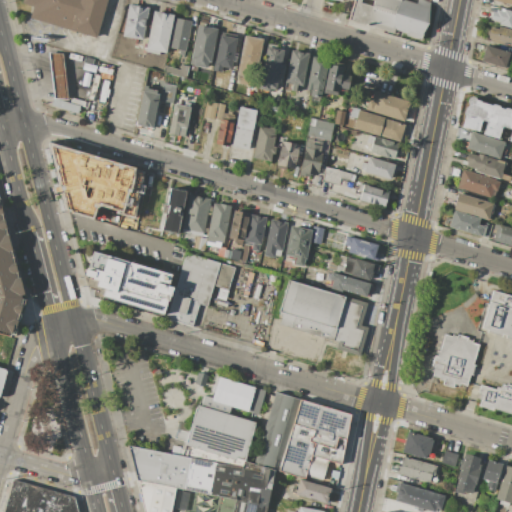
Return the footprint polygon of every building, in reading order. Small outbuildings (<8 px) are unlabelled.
[(108,0),(97,39),(28,21),(32,8),(21,5),(22,0),(108,0)] [(422,0),(431,2),(421,40),(407,36),(408,34),(394,30),(393,33),(347,20),(352,0),(422,0)] [(129,4),(149,7),(143,39),(123,36),(129,4)] [(496,10),(500,11),(500,9),(511,11),(511,26),(500,25),(501,22),(489,20),(491,11),(495,12),(496,10)] [(153,11),(174,15),(165,53),(159,52),(159,55),(144,52),(153,11)] [(175,18),(192,22),(186,51),(169,47),(175,18)] [(197,25),(218,29),(210,63),(207,62),(206,68),(189,64),(197,25)] [(490,26),(498,28),(498,26),(511,28),(511,43),(488,39),(490,26)] [(220,35),(237,39),(231,69),(222,67),(221,72),(213,70),(220,35)] [(244,36),(265,40),(255,87),(234,83),(244,36)] [(485,45),(510,52),(506,68),(481,61),(485,45)] [(267,46),(284,50),(276,90),(269,88),(268,91),(258,89),(267,46)] [(291,50),(309,53),(302,86),(299,86),(298,92),(285,89),(286,83),(284,82),(291,50)] [(64,53),(50,53),(51,99),(65,99),(64,53)] [(312,56),(329,60),(321,97),(310,95),(311,90),(305,89),(312,56)] [(165,65),(180,69),(181,64),(189,66),(186,78),(163,73),(165,65)] [(329,65),(344,68),(342,74),(351,76),(349,90),(339,88),(338,95),(323,92),(329,65)] [(165,84),(176,86),(173,102),(162,100),(165,84)] [(143,85),(148,86),(148,88),(157,90),(156,94),(158,94),(151,129),(135,126),(143,85)] [(371,90),(410,102),(403,122),(365,110),(371,90)] [(349,97),(357,98),(355,106),(347,104),(349,97)] [(469,97),(511,109),(511,143),(508,142),(511,130),(502,127),(498,139),(483,134),(487,120),(482,119),(477,133),(460,127),(469,97)] [(206,101),(224,104),(222,119),(214,118),(214,120),(203,118),(206,101)] [(174,104),(190,106),(184,137),(169,135),(174,104)] [(239,107),(255,110),(248,150),(232,147),(239,107)] [(336,110),(345,112),(343,124),(333,122),(336,110)] [(359,110),(384,117),(384,119),(405,124),(401,140),(380,134),(379,136),(353,129),(359,110)] [(310,118),(332,124),(330,140),(306,135),(310,118)] [(219,120),(224,121),(224,119),(234,121),(230,146),(215,144),(219,120)] [(258,127),(268,128),(269,126),(276,127),(273,147),(276,147),(275,154),(272,153),(270,161),(253,158),(258,127)] [(468,141),(469,130),(457,128),(455,139),(468,141)] [(471,132),(505,142),(500,158),(466,148),(471,132)] [(368,135),(400,144),(396,160),(370,152),(372,144),(366,142),(368,135)] [(282,141),(299,144),(295,168),(287,167),(286,169),(277,168),(282,141)] [(300,172),(305,142),(312,143),(311,145),(322,146),(317,175),(300,172)] [(478,154),(505,162),(500,180),(472,171),(473,169),(463,166),(467,153),(477,156),(478,154)] [(369,156),(395,164),(391,180),(359,171),(361,163),(367,164),(369,156)] [(325,167),(337,169),(355,175),(353,182),(340,178),(338,185),(322,182),(325,167)] [(145,175),(135,231),(116,225),(125,170),(145,175)] [(462,170),(500,182),(495,199),(457,188),(462,170)] [(503,174),(511,176),(510,182),(501,180),(503,174)] [(360,182),(389,190),(384,208),(359,201),(361,192),(357,191),(360,182)] [(170,188),(187,191),(179,233),(162,230),(165,213),(162,212),(164,203),(167,204),(170,188)] [(458,193),(493,204),(488,220),(453,210),(458,193)] [(189,195),(210,199),(203,236),(181,232),(189,195)] [(214,203),(231,206),(224,243),(215,241),(214,243),(206,241),(214,203)] [(0,328),(8,331),(20,293),(0,210),(0,328)] [(234,210),(248,213),(242,244),(235,243),(236,239),(229,238),(234,210)] [(453,211),(479,219),(477,225),(482,226),(479,236),(449,227),(453,211)] [(250,214),(266,217),(259,252),(251,250),(252,245),(249,244),(245,262),(240,261),(250,214)] [(270,219),(287,223),(282,251),(275,250),(274,258),(263,256),(270,219)] [(494,222),(511,227),(511,246),(492,240),(494,235),(491,234),(494,222)] [(485,223),(491,225),(487,238),(481,236),(485,223)] [(291,226),(312,230),(306,259),(304,259),(303,267),(294,265),(296,257),(285,255),(291,226)] [(315,226),(323,228),(321,240),(312,238),(315,226)] [(347,252),(349,247),(344,246),(346,236),(377,245),(375,252),(379,254),(377,261),(347,252)] [(196,237),(206,239),(203,251),(193,249),(196,237)] [(225,249),(232,251),(230,259),(223,257),(225,249)] [(91,252),(169,273),(168,284),(172,286),(164,317),(101,297),(105,289),(96,286),(97,279),(85,275),(91,252)] [(186,253),(234,267),(228,290),(213,285),(206,306),(199,304),(192,327),(166,320),(186,253)] [(369,281),(349,275),(351,270),(343,268),(347,256),(379,266),(377,274),(372,272),(369,281)] [(330,261),(339,264),(337,271),(328,268),(330,261)] [(253,273),(248,294),(242,293),(248,272),(253,273)] [(366,297),(342,290),(341,292),(330,288),(332,281),(328,279),(330,272),(370,284),(366,297)] [(270,275),(277,277),(274,286),(268,284),(270,275)] [(282,278),(288,280),(285,289),(279,287),(282,278)] [(289,279),(368,301),(362,324),(369,326),(360,357),(336,350),(339,341),(323,337),(315,364),(278,353),(285,329),(275,326),(289,279)] [(511,295),(491,290),(488,302),(483,301),(474,332),(476,332),(473,342),(443,333),(430,378),(440,381),(438,387),(469,395),(487,331),(511,337),(511,295)] [(326,349),(335,352),(331,367),(321,364),(326,349)] [(0,368),(8,371),(1,395),(0,395),(0,368)] [(200,393),(191,423),(180,420),(175,438),(186,441),(181,456),(191,458),(243,468),(255,423),(250,420),(252,412),(258,414),(264,390),(216,374),(210,396),(200,393)] [(480,384),(477,396),(484,398),(481,405),(511,414),(511,385),(497,381),(495,389),(480,384)] [(275,392),(300,399),(278,471),(254,464),(275,392)] [(301,400),(350,415),(341,464),(312,456),(305,479),(279,471),(301,400)] [(408,431),(433,438),(427,459),(402,452),(408,431)] [(128,446),(135,479),(177,487),(185,488),(191,458),(181,456),(159,452),(128,446)] [(444,450),(457,454),(454,468),(440,464),(444,450)] [(465,454),(479,458),(477,463),(480,464),(472,494),(463,491),(462,495),(454,493),(465,454)] [(402,456),(437,466),(432,483),(397,474),(402,456)] [(185,488),(191,458),(243,468),(272,474),(267,505),(235,499),(185,488)] [(487,459),(501,463),(493,493),(485,490),(487,481),(482,479),(487,459)] [(505,465),(511,466),(511,501),(510,509),(501,506),(502,502),(495,500),(505,465)] [(135,479),(144,511),(171,511),(177,487),(135,479)] [(4,511),(13,480),(75,497),(78,511),(4,511)] [(286,498),(288,489),(297,492),(300,481),(330,489),(326,503),(297,496),(296,500),(286,498)] [(397,482),(446,496),(442,509),(437,508),(435,511),(395,502),(397,493),(395,492),(397,482)] [(480,496),(487,498),(485,506),(478,504),(480,496)] [(232,511),(235,499),(267,505),(265,511),(232,511)]
